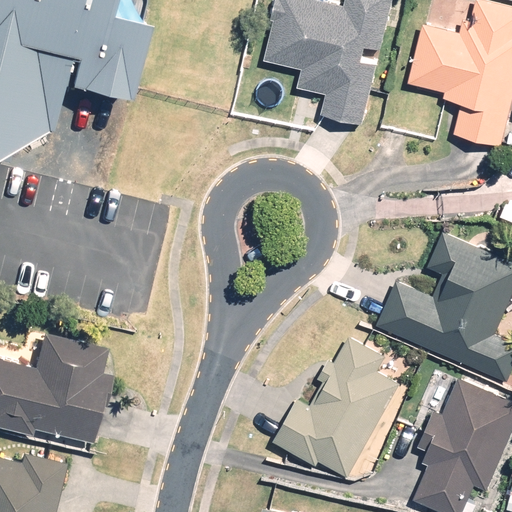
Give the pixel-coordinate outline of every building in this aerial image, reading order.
[(0,0),(0,142),(51,117),(63,66),(131,81),(148,8),(114,0),(0,0)] [(378,98),(401,0),(289,0),(281,37),(318,46),(314,63),(339,69),(335,88),(378,98)] [(511,120),(511,0),(485,0),(486,0),(484,0),(476,0),(474,11),(438,2),(424,61),(460,70),(459,76),(476,80),(469,110),(511,120)] [(511,297),(511,255),(447,227),(431,262),(446,269),(436,291),(399,275),(379,319),(510,376),(511,371),(511,336),(498,330),(511,297)] [(34,423),(94,438),(103,402),(107,403),(115,371),(104,369),(110,345),(46,329),(37,365),(0,355),(0,420),(32,429),(34,423)] [(352,471),(402,380),(379,367),(387,352),(352,332),(338,359),(333,357),(324,373),(328,376),(314,402),(301,395),(278,437),(321,461),(324,455),(352,471)] [(511,433),(511,394),(462,373),(446,409),(439,406),(424,442),(432,446),(427,456),(433,459),(418,494),(459,511),(464,511),(480,479),(490,484),(511,433)] [(0,511),(55,511),(69,459),(26,449),(23,458),(0,452),(0,511)] [(312,511),(270,502),(267,511),(312,511)]
